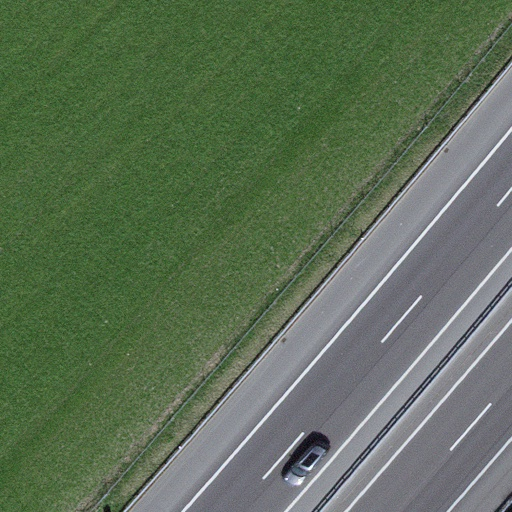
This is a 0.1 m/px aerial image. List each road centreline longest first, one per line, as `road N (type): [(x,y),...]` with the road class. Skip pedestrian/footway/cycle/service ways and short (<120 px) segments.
road 1 (motorway): [(511,183),(227,511)]
road 2 (motorway): [(411,511),(511,398)]
